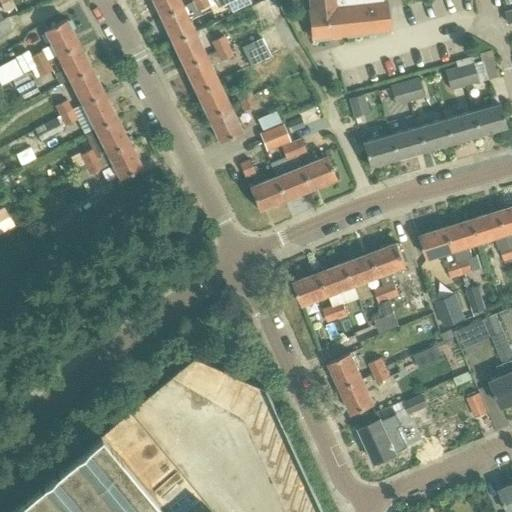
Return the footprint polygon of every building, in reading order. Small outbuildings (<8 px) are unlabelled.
[(152,0),(160,17),(182,7),(178,0),(152,0)] [(195,0),(192,2),(182,7),(160,17),(172,43),(194,33),(189,22),(200,16),(197,11),(210,5),(207,0),(195,0)] [(213,0),(217,8),(234,0),(213,0)] [(309,0),(311,9),(308,9),(311,38),(388,29),(385,0),(383,0),(309,0)] [(0,21),(0,34),(12,29),(7,18),(0,21)] [(57,57),(79,46),(65,18),(43,29),(51,45),(42,50),(42,51),(48,62),(57,57)] [(194,33),(172,43),(184,68),(206,57),(194,33)] [(212,43),(216,52),(227,47),(223,38),(212,43)] [(245,53),(250,65),(272,55),(266,43),(245,53)] [(69,79),(91,68),(79,46),(57,57),(69,79)] [(227,47),(216,52),(221,62),(232,56),(227,47)] [(37,67),(48,62),(42,51),(31,56),(37,67)] [(481,73),(495,71),(492,51),(478,52),(481,73)] [(184,68),(196,93),(217,82),(206,57),(184,68)] [(52,70),(48,62),(37,67),(41,75),(52,70)] [(473,62),(459,66),(464,85),(478,81),(473,62)] [(464,85),(459,66),(444,70),(450,89),(464,85)] [(91,68),(69,79),(82,105),(104,94),(91,68)] [(26,73),(21,75),(12,80),(17,89),(30,82),(26,73)] [(418,78),(404,82),(409,101),(424,97),(418,78)] [(217,82),(196,93),(208,117),(229,107),(217,82)] [(409,101),(404,82),(390,86),(395,105),(409,101)] [(235,93),(239,102),(250,97),(246,88),(235,93)] [(368,112),(363,93),(349,98),(354,116),(368,112)] [(82,105),(94,129),(116,118),(104,94),(82,105)] [(250,97),(239,102),(244,111),(255,106),(250,97)] [(57,105),(62,115),(73,110),(67,100),(57,105)] [(471,110),(478,134),(505,126),(498,102),(471,110)] [(229,107),(208,117),(219,141),(240,131),(229,107)] [(73,110),(62,115),(66,124),(77,118),(73,110)] [(471,110),(444,117),(451,141),(478,134),(471,110)] [(416,125),(423,149),(451,141),(444,117),(416,125)] [(35,130),(41,141),(62,130),(56,118),(35,130)] [(94,129),(107,154),(129,143),(116,118),(94,129)] [(279,147),(291,142),(284,124),(260,134),(264,143),(276,138),(279,147)] [(388,133),(395,157),(423,149),(416,125),(388,133)] [(395,157),(388,133),(360,141),(367,165),(395,157)] [(301,140),(292,144),(297,157),(306,153),(301,140)] [(129,143),(107,154),(119,178),(141,167),(129,143)] [(297,157),(292,144),(282,147),(285,157),(287,161),(297,157)] [(80,156),(85,166),(96,160),(91,151),(80,156)] [(325,155),(300,165),(310,188),(334,178),(325,155)] [(269,163),(274,176),(283,198),(310,188),(300,165),(290,169),(287,161),(285,157),(269,163)] [(96,160),(85,166),(90,176),(101,170),(96,160)] [(239,166),(244,178),(254,174),(249,161),(239,166)] [(283,198),(274,176),(248,186),(257,209),(283,198)] [(511,205),(498,210),(505,232),(511,230),(511,205)] [(0,234),(8,230),(14,226),(4,208),(0,210),(0,234)] [(505,232),(498,210),(473,217),(480,240),(494,236),(505,232)] [(69,211),(47,228),(55,239),(77,221),(69,211)] [(467,244),(480,240),(473,217),(446,226),(457,262),(461,275),(471,272),(467,261),(473,259),(467,244)] [(446,265),(457,262),(446,226),(420,234),(427,257),(441,252),(445,265),(446,265)] [(371,251),(379,274),(405,264),(397,241),(371,251)] [(511,253),(511,249),(501,252),(504,261),(511,258),(511,253)] [(345,261),(353,284),(379,274),(371,251),(345,261)] [(353,284),(345,261),(318,271),(327,294),(353,284)] [(450,278),(461,275),(457,262),(446,265),(447,269),(450,278)] [(327,294),(318,271),(291,281),(300,304),(327,294)] [(417,281),(402,286),(410,306),(425,301),(417,281)] [(384,287),(388,299),(397,295),(393,284),(384,287)] [(388,299),(384,287),(374,290),(379,302),(388,299)] [(466,291),(474,315),(486,311),(479,287),(466,291)] [(454,295),(436,301),(445,325),(463,319),(454,295)] [(388,300),(377,304),(382,317),(393,313),(388,300)] [(333,306),(337,318),(347,315),(342,303),(333,306)] [(328,322),(337,318),(333,306),(323,310),(328,322)] [(501,329),(494,313),(488,315),(496,331),(501,329)] [(507,343),(501,329),(496,331),(488,315),(484,317),(496,347),(507,343)] [(364,321),(345,326),(347,334),(366,330),(364,321)] [(443,341),(454,337),(451,331),(451,329),(441,333),(440,334),(443,341)] [(496,347),(502,362),(507,360),(511,357),(511,356),(507,343),(496,347)] [(328,363),(340,389),(362,378),(350,353),(328,363)] [(373,373),(385,367),(384,366),(380,358),(368,363),(372,372),(373,373)] [(511,401),(511,370),(507,360),(502,362),(503,363),(496,366),(500,376),(489,380),(500,406),(511,401)] [(389,377),(385,367),(373,373),(377,383),(389,377)] [(453,380),(456,387),(471,381),(468,373),(453,380)] [(362,378),(340,389),(351,414),(374,403),(362,378)] [(465,395),(466,398),(474,418),(486,412),(479,393),(477,390),(465,395)] [(402,404),(408,416),(427,407),(422,395),(404,403),(402,404)] [(388,433),(402,427),(396,413),(381,420),(380,419),(358,428),(374,463),(396,453),(388,433)] [(144,511),(154,505),(156,503),(98,433),(2,511),(144,511)] [(511,511),(511,483),(498,490),(507,511),(511,511)]
